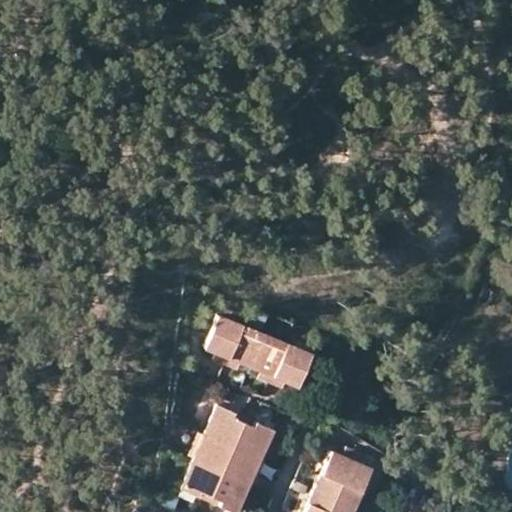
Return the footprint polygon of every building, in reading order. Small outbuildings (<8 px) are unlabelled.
[(293,383),(304,351),(213,313),(201,345),(212,350),(223,355),(235,359),(256,368),(269,373),(282,378),(293,383)] [(212,350),(210,358),(220,362),(223,355),(212,350)] [(223,355),(220,362),(233,367),(235,359),(223,355)] [(265,381),(269,373),(256,368),(254,376),(265,381)] [(279,386),(282,378),(269,373),(265,381),(279,386)] [(233,510),(245,480),(254,458),(267,427),(250,420),(247,427),(237,422),(228,418),(230,411),(213,404),(200,435),(192,457),(179,487),(195,493),(197,488),(208,493),(219,498),(217,502),(233,510)] [(230,411),(228,418),(237,422),(240,416),(230,411)] [(240,416),(237,422),(247,427),(250,420),(240,416)] [(184,453),(192,457),(200,435),(192,432),(184,453)] [(341,448),(339,457),(347,460),(350,452),(341,448)] [(339,457),(328,452),(302,511),(347,511),(367,468),(358,464),(347,460),(339,457)] [(350,452),(347,460),(358,464),(360,456),(350,452)] [(262,461),(254,458),(245,480),(254,484),(262,461)] [(206,498),(208,493),(197,488),(195,493),(206,498)] [(208,493),(206,498),(217,502),(219,498),(208,493)]
